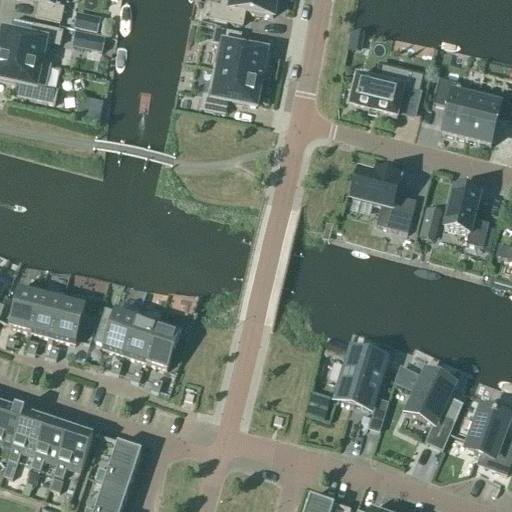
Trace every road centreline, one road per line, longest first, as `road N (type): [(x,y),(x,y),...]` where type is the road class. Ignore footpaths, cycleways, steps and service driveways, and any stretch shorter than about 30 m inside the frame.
road 1 (unclassified): [(280,209),(226,439)]
road 2 (residential): [(298,123),(511,177)]
road 3 (residential): [(163,445),(0,390)]
road 4 (residential): [(304,460),(466,511)]
road 5 (residential): [(298,123),(322,0)]
